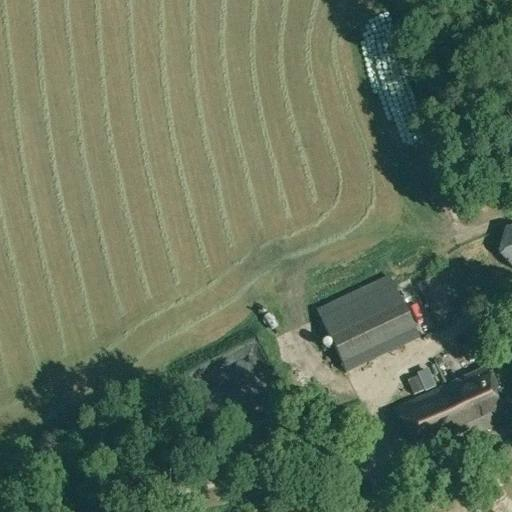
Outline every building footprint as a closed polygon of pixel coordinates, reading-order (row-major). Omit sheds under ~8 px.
[(511,227),(505,229),(497,254),(511,270),(511,227)] [(415,332),(393,287),(388,278),(315,312),(319,321),(342,367),(415,332)] [(486,370),(393,410),(417,462),(510,419),(486,370)] [(505,464),(511,461),(511,437),(496,445),(505,464)] [(373,511),(365,491),(333,505),(336,511),(373,511)]
